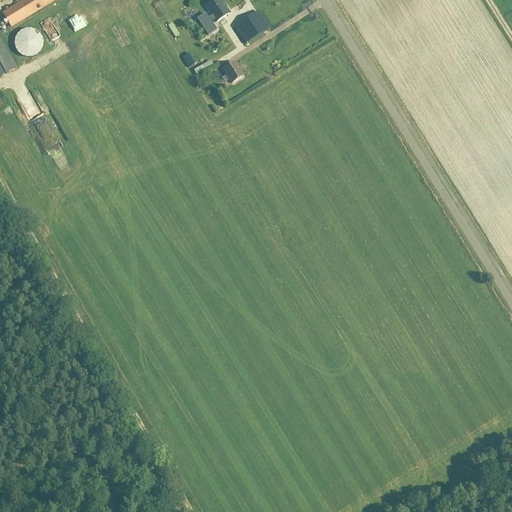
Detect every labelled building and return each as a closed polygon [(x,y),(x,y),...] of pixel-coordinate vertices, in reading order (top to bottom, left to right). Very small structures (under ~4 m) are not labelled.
[(11,28),(57,0),(24,0),(2,14),(11,28)] [(216,24),(230,14),(220,0),(215,0),(205,7),(216,24)] [(246,45),(269,30),(258,12),(235,28),(246,45)] [(77,31),(84,28),(79,19),(72,23),(77,31)] [(42,44),(42,40),(40,36),(36,32),(32,31),(27,30),(23,31),(19,34),(16,37),(15,41),(15,46),(16,50),(19,54),(23,57),(27,58),(32,58),(36,56),(39,53),(42,49),(42,44)] [(0,78),(17,69),(0,39),(0,78)] [(243,78),(235,64),(224,71),(232,85),(243,78)] [(54,157),(56,162),(69,155),(66,150),(54,157)]
